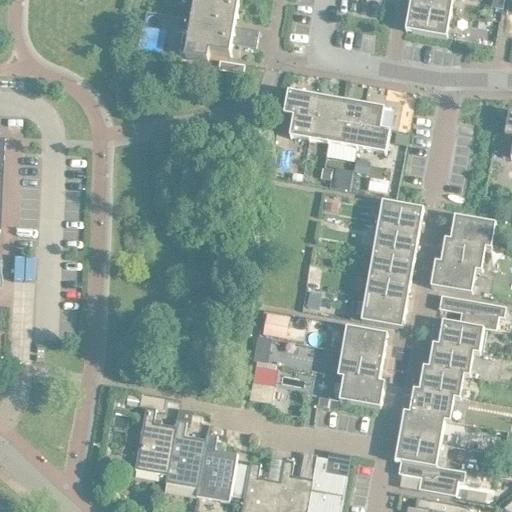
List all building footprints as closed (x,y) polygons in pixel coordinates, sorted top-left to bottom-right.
[(200,0),(197,17),(195,16),(195,17),(197,17),(194,36),(192,35),(192,36),(194,36),(191,54),(189,54),(188,55),(189,55),(189,56),(211,60),(213,50),(234,54),(234,53),(235,53),(233,52),(235,42),(237,33),(238,24),(240,15),(242,16),(242,15),(240,14),(242,0),(200,0)] [(414,4),(414,5),(456,12),(454,11),(456,0),(422,0),(422,5),(414,4)] [(497,0),(496,6),(507,8),(508,0),(497,0)] [(456,12),(414,5),(411,22),(417,23),(415,30),(451,37),(451,36),(452,36),(452,35),(450,35),(454,12),(456,12)] [(250,26),(238,24),(237,33),(249,35),(250,26)] [(263,29),(250,26),(249,35),(262,37),(263,29)] [(249,35),(237,33),(235,42),(247,44),(249,35)] [(260,46),(262,37),(249,35),(247,44),(260,46)] [(223,68),(235,70),(237,61),(224,59),(223,68)] [(237,61),(235,70),(248,72),(249,63),(237,61)] [(313,139),(322,94),(321,93),(321,95),(294,91),(294,89),(293,89),(288,112),(298,114),(294,135),(295,135),(295,136),(296,134),(313,137),(313,139)] [(332,143),(336,120),(346,122),(350,99),(350,98),(349,101),(322,96),(322,94),(313,139),(314,139),(314,137),(332,141),(332,143)] [(360,148),(361,148),(369,102),(368,102),(368,104),(350,101),(350,99),(346,122),(336,120),(332,143),(333,143),(333,141),(361,146),(360,148)] [(369,102),(361,148),(362,146),(389,151),(389,153),(390,153),(390,152),(391,152),(395,129),(385,127),(389,106),(388,106),(388,105),(387,107),(369,104),(369,102)] [(389,106),(385,127),(395,129),(399,108),(389,106)] [(403,131),(401,142),(411,144),(413,132),(403,131)] [(361,158),(359,170),(372,172),(374,160),(361,158)] [(328,167),(327,176),(335,178),(336,168),(328,167)] [(340,167),(337,185),(354,187),(357,169),(340,167)] [(298,171),(296,178),(306,180),(308,173),(298,171)] [(330,200),(328,207),(341,209),(342,202),(330,200)] [(382,224),(424,232),(427,215),(421,214),(423,206),(387,200),(387,201),(386,200),(386,201),(388,202),(384,224),(382,224)] [(458,222),(455,239),(489,245),(489,246),(496,248),(496,247),(497,247),(497,246),(495,246),(499,223),(501,223),(500,222),(465,216),(463,223),(458,222)] [(378,248),(419,255),(423,238),(417,237),(418,232),(424,233),(424,232),(382,224),(382,225),(384,225),(380,248),(378,248)] [(448,245),(445,262),(479,268),(479,269),(486,270),(487,270),(487,269),(485,269),(489,246),(489,245),(455,239),(454,246),(448,245)] [(373,271),(373,272),(415,279),(418,262),(413,261),(413,255),(419,256),(419,255),(378,248),(377,248),(379,249),(375,271),(373,271)] [(479,268),(445,262),(444,268),(438,267),(435,286),(476,293),(476,292),(477,292),(475,291),(479,269),(479,268)] [(369,295),(411,303),(414,285),(408,284),(409,279),(415,280),(415,279),(373,272),(375,272),(371,295),(369,295)] [(315,290),(312,305),(324,307),(326,292),(315,290)] [(411,303),(369,295),(369,296),(371,296),(367,319),(365,318),(365,319),(366,319),(365,320),(401,326),(402,319),(408,320),(411,303)] [(467,312),(465,323),(487,327),(487,328),(489,328),(501,330),(501,329),(500,329),(502,316),(508,317),(507,317),(508,317),(510,306),(446,295),(443,308),(445,308),(467,312)] [(272,311),(268,333),(291,337),(295,315),(272,311)] [(446,327),(443,344),(477,350),(477,351),(484,353),(484,352),(485,351),(483,351),(487,328),(487,327),(465,323),(453,321),(451,328),(446,327)] [(346,350),(387,357),(390,340),(385,339),(386,332),(351,326),(350,326),(350,327),(352,327),(348,350),(346,350)] [(436,350),(433,367),(467,373),(467,374),(474,375),(475,375),(475,374),(473,374),(477,351),(477,350),(443,344),(442,351),(436,350)] [(342,375),(349,376),(349,375),(383,381),(386,364),(380,363),(381,358),(387,359),(387,357),(346,350),(345,351),(348,351),(343,374),(341,373),(341,374),(342,374),(342,375)] [(426,372),(423,390),(457,396),(457,397),(464,398),(464,397),(465,397),(463,396),(467,374),(467,373),(433,367),(432,373),(426,372)] [(349,375),(349,376),(345,398),(343,398),(343,399),(344,399),(343,399),(344,400),(384,407),(388,388),(382,387),(383,381),(349,375)] [(256,381),(253,399),(276,403),(280,385),(256,381)] [(416,398),(413,412),(448,418),(448,420),(454,421),(455,420),(455,419),(453,419),(457,397),(457,396),(423,390),(422,396),(416,395),(416,398)] [(133,391),(131,403),(142,405),(144,393),(133,391)] [(163,472),(171,473),(180,426),(179,426),(157,422),(160,409),(160,408),(166,409),(168,397),(144,393),(142,405),(150,406),(139,468),(140,468),(140,467),(163,471),(163,472)] [(119,394),(118,404),(128,405),(129,395),(119,394)] [(334,397),(333,405),(343,407),(344,400),(343,399),(344,399),(343,399),(334,397)] [(194,485),(201,487),(202,487),(210,439),(188,435),(190,422),(195,423),(197,410),(182,407),(179,426),(180,426),(171,473),(169,481),(171,481),(171,480),(194,484),(194,485)] [(407,418),(404,435),(446,442),(444,442),(448,420),(448,418),(413,412),(412,419),(407,418)] [(202,487),(201,487),(200,495),(201,495),(201,494),(224,498),(224,499),(233,501),(241,452),(240,452),(240,453),(218,449),(221,436),(222,435),(211,433),(210,439),(202,487)] [(406,453),(405,460),(439,466),(440,465),(443,443),(446,443),(446,442),(404,435),(401,452),(406,453)] [(321,456),(317,478),(317,479),(311,511),(344,511),(351,476),(350,475),(350,476),(328,472),(331,459),(331,458),(321,456)] [(283,481),(284,481),(278,511),(311,511),(317,479),(317,478),(295,475),(297,461),(298,461),(298,460),(287,458),(283,481)] [(439,466),(405,460),(403,473),(404,473),(426,476),(424,487),(423,487),(423,488),(460,495),(460,494),(459,494),(462,480),(467,481),(467,482),(468,482),(470,471),(441,466),(442,465),(440,465),(439,466)] [(278,511),(284,481),(283,481),(262,477),(264,464),(265,464),(265,463),(254,461),(245,511),(278,511)] [(434,509),(433,511),(481,511),(482,508),(483,508),(483,507),(421,496),(419,507),(420,507),(421,506),(434,509)]
